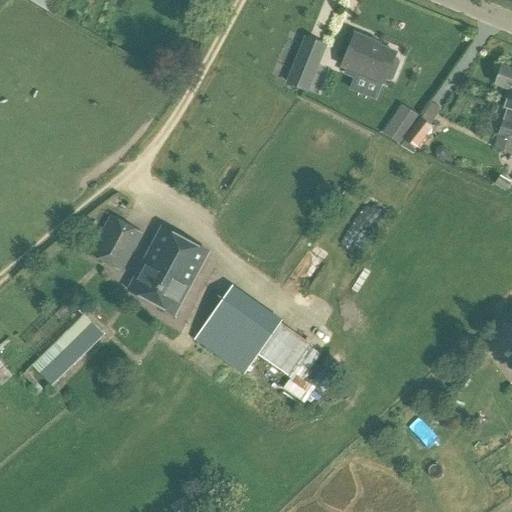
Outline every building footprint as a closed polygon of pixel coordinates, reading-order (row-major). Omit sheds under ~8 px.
[(374,42),(354,34),(341,66),(384,84),(395,54),(373,45),(374,42)] [(298,56),(286,85),(308,94),(320,65),(298,56)] [(511,156),(511,153),(511,69),(502,66),(495,84),(509,90),(506,97),(507,98),(503,107),(507,108),(492,149),(511,156)] [(403,106),(388,128),(401,138),(417,115),(403,106)] [(420,117),(404,139),(419,151),(435,129),(420,117)] [(436,149),(434,154),(438,161),(442,163),(447,159),(449,155),(445,149),(440,146),(436,149)] [(363,240),(396,196),(374,180),(341,224),(363,240)] [(142,233),(110,216),(90,255),(121,272),(142,233)] [(128,290),(151,303),(185,240),(162,228),(128,290)] [(208,253),(185,240),(151,303),(175,315),(208,253)] [(232,291),(212,319),(195,344),(244,379),(281,326),(232,291)] [(104,335),(94,326),(40,376),(51,387),(76,364),(104,335)] [(184,495),(169,505),(173,511),(180,511),(191,505),(184,495)] [(237,511),(250,511),(239,499),(232,506),(237,511)]
